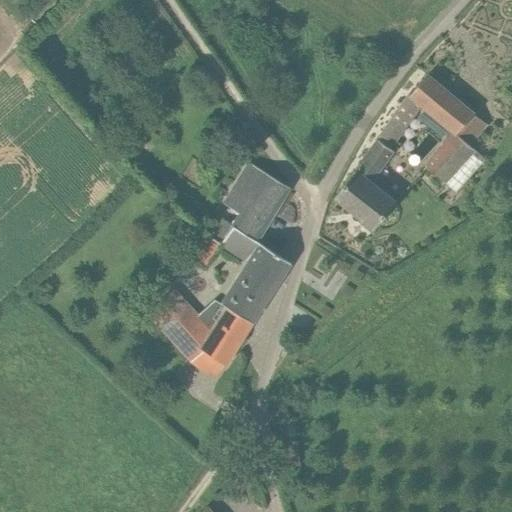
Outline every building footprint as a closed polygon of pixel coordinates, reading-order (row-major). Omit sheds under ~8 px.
[(456,193),(486,159),(471,146),(488,125),(475,114),(428,74),(336,197),(375,229),(398,200),(375,182),(395,152),(392,150),(421,107),(452,132),(425,162),(456,193)] [(231,225),(256,240),(289,186),(251,163),(224,204),(237,212),(231,225)] [(207,266),(220,246),(203,234),(190,255),(207,266)] [(251,322),(277,281),(245,261),(220,301),(251,322)] [(202,351),(224,365),(251,322),(220,301),(217,298),(197,315),(174,288),(146,312),(190,362),(202,351)]
